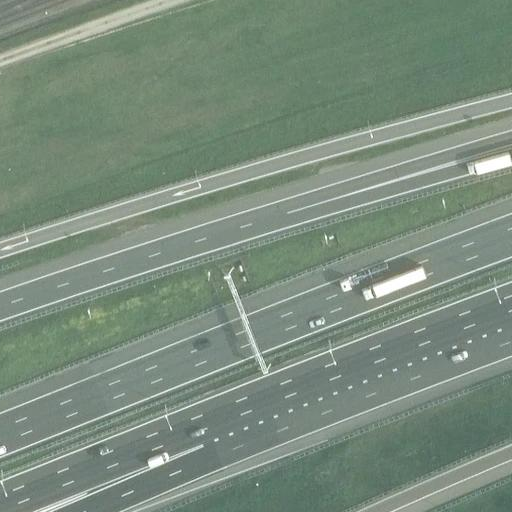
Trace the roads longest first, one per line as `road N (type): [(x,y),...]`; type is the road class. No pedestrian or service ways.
road 1 (motorway): [(511,240),(0,438)]
road 2 (motorway): [(511,102),(0,249)]
road 3 (motorway): [(194,428),(511,306)]
road 4 (motorway): [(281,215),(0,308)]
road 5 (motorway): [(511,139),(281,215)]
road 6 (motorway): [(511,156),(281,215)]
road 7 (motorway): [(0,505),(194,428)]
road 8 (track): [(0,62),(174,0)]
road 9 (motorway): [(36,511),(194,428)]
road 10 (motorway): [(377,511),(511,454)]
